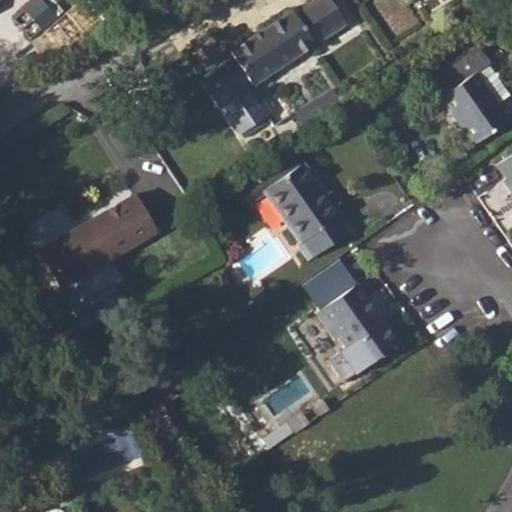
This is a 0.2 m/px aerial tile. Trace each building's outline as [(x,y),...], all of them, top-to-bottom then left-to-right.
[(38,0),(36,0),(24,10),(42,31),(55,19),(38,0)] [(293,8),(232,51),(235,55),(200,78),(237,133),(272,110),(254,84),(347,21),(332,0),(311,0),(295,11),(293,8)] [(497,105),(474,72),(455,85),(446,71),(429,82),(471,146),(507,120),(497,105)] [(330,86),(292,112),(301,125),(338,100),(330,86)] [(511,152),(495,165),(511,190),(511,152)] [(249,187),(240,193),(249,206),(265,195),(298,243),(296,244),(307,260),(349,231),(321,192),(319,194),(298,166),(293,170),(286,160),(249,187)] [(133,196),(86,223),(108,261),(154,234),(133,196)] [(354,285),(315,312),(335,341),(338,339),(360,369),(396,344),(354,285)]
